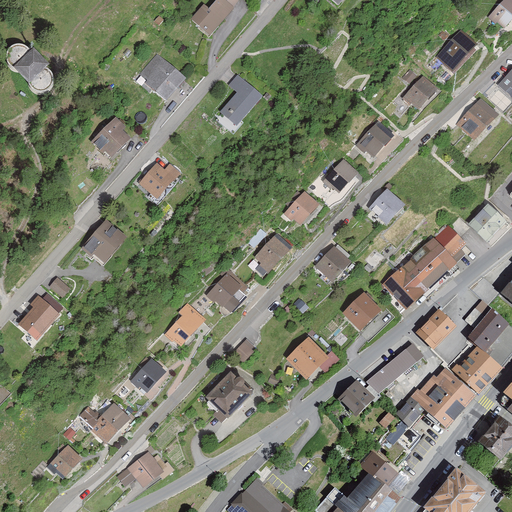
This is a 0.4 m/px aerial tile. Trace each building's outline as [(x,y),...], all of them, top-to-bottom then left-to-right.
[(204,8),(192,21),(211,38),(234,12),(232,9),(221,0),(219,0),(209,12),(204,8)] [(221,0),(232,9),(240,0),(221,0)] [(328,0),(341,10),(349,0),(328,0)] [(511,2),(510,0),(488,21),(499,33),(511,21),(511,2)] [(463,35),(441,59),(448,65),(452,61),(460,69),(478,49),(463,35)] [(10,69),(13,73),(16,77),(28,88),(31,91),(34,96),(38,98),(44,99),(49,98),(54,95),(56,91),(58,85),(57,80),(54,75),(50,72),(34,55),(32,54),(27,51),(22,50),(17,51),(12,54),(9,58),(8,64),(10,69)] [(187,81),(158,56),(138,79),(167,104),(187,81)] [(511,74),(502,86),(511,95),(511,74)] [(261,93),(238,75),(229,86),(237,92),(221,111),(236,123),(261,93)] [(425,81),(404,101),(416,114),(437,94),(425,81)] [(485,104),(461,128),(476,143),(500,118),(485,104)] [(134,136),(113,116),(93,137),(113,157),(134,136)] [(381,125),(358,149),(371,162),(395,138),(381,125)] [(343,160),(325,177),(335,188),(354,171),(343,160)] [(170,164),(165,170),(156,163),(139,184),(156,199),(179,172),(170,164)] [(389,188),(368,208),(383,224),(404,204),(389,188)] [(304,192),(286,215),(300,226),(318,203),(304,192)] [(502,225),(483,207),(463,229),(482,247),(502,225)] [(84,243),(103,261),(127,236),(108,218),(84,243)] [(435,231),(374,286),(397,311),(459,256),(435,231)] [(251,260),(265,273),(290,246),(276,233),(251,260)] [(336,247),(317,267),(332,282),(352,263),(336,247)] [(228,273),(209,295),(231,314),(247,296),(239,290),(243,286),(228,273)] [(59,296),(68,288),(57,276),(48,284),(59,296)] [(511,280),(501,294),(511,302),(511,280)] [(380,311),(365,296),(346,314),(361,329),(380,311)] [(59,312),(41,297),(17,324),(35,339),(59,312)] [(456,323),(441,309),(419,331),(433,346),(456,323)] [(459,343),(468,351),(475,357),(503,326),(487,312),(459,343)] [(199,327),(187,313),(168,330),(180,344),(199,327)] [(475,357),(492,372),(511,350),(511,334),(503,326),(475,357)] [(326,356),(309,336),(287,356),(304,375),(326,356)] [(255,346),(247,339),(234,353),(242,360),(255,346)] [(422,354),(410,340),(362,378),(374,392),(422,354)] [(468,351),(446,376),(470,397),(492,372),(475,357),(468,351)] [(153,358),(135,379),(148,390),(166,370),(153,358)] [(253,391),(234,369),(207,393),(226,415),(253,391)] [(470,397),(446,376),(438,369),(432,377),(429,375),(391,417),(404,429),(417,415),(438,433),(470,397)] [(280,377),(272,374),(269,382),(277,385),(280,377)] [(369,397),(355,382),(336,399),(349,414),(369,397)] [(89,409),(80,418),(106,442),(130,417),(111,399),(96,415),(89,409)] [(511,444),(511,427),(500,418),(480,442),(500,459),(511,444)] [(406,458),(420,442),(406,429),(392,445),(406,458)] [(69,444),(48,465),(60,477),(81,457),(69,444)] [(163,472),(148,452),(116,476),(124,486),(136,477),(143,487),(163,472)] [(361,475),(346,491),(368,511),(383,511),(394,500),(383,489),(394,477),(367,453),(353,468),(361,475)] [(468,511),(483,493),(457,472),(424,511),(468,511)] [(287,511),(256,482),(229,511),(230,511),(287,511)] [(368,511),(346,491),(339,499),(329,490),(320,500),(332,510),(329,511),(368,511)]
